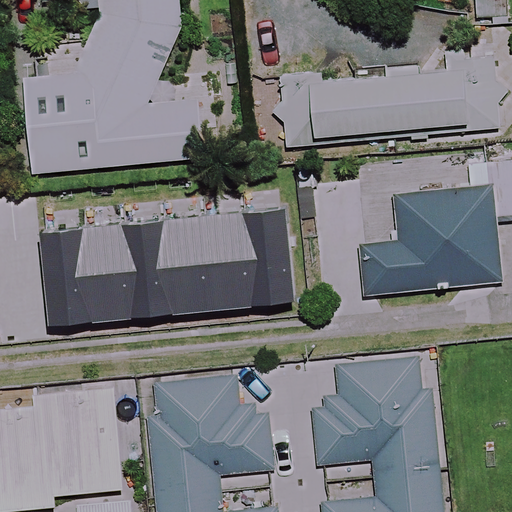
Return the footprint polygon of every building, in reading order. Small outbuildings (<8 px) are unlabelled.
[(180,0),(98,0),(99,15),(71,75),(27,78),(33,170),(206,158),(202,99),(151,102),(182,28),(180,0)] [(503,127),(496,58),(284,76),(289,137),(470,121),(471,129),(503,127)] [(0,302),(33,299),(14,142),(0,143),(0,302)] [(496,180),(499,215),(511,214),(511,160),(494,163),(496,180)] [(499,215),(496,180),(393,190),(397,226),(359,230),(366,295),(506,280),(499,215)] [(137,256),(131,193),(62,199),(67,262),(137,256)] [(428,377),(426,357),(339,364),(342,399),(316,401),(321,463),(378,458),(382,498),(325,502),(326,511),(446,511),(436,377),(428,377)] [(241,410),(238,375),(150,382),(159,511),(279,511),(279,507),(224,511),(221,475),(274,470),(269,408),(241,410)] [(129,487),(118,386),(35,395),(36,405),(0,408),(0,511),(60,505),(59,494),(129,487)]
